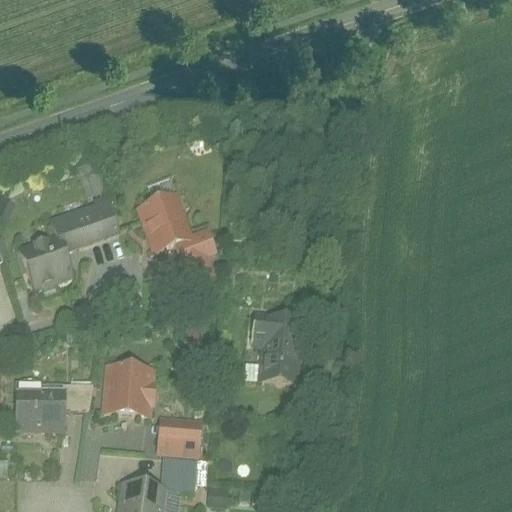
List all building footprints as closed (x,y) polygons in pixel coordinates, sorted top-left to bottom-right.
[(176,203),(140,216),(156,264),(180,256),(184,267),(181,268),(192,302),(212,295),(203,269),(218,264),(208,235),(189,242),(176,203)] [(22,257),(34,292),(72,280),(64,256),(108,240),(98,210),(51,226),(58,245),(22,257)] [(263,339),(261,397),(307,398),(309,341),(263,339)] [(151,376),(107,373),(104,416),(147,420),(151,376)] [(94,420),(94,391),(75,391),(74,420),(94,420)] [(17,399),(19,438),(68,436),(67,397),(17,399)] [(162,426),(159,461),(197,463),(199,429),(162,426)] [(121,511),(163,511),(166,497),(125,490),(121,511)]
